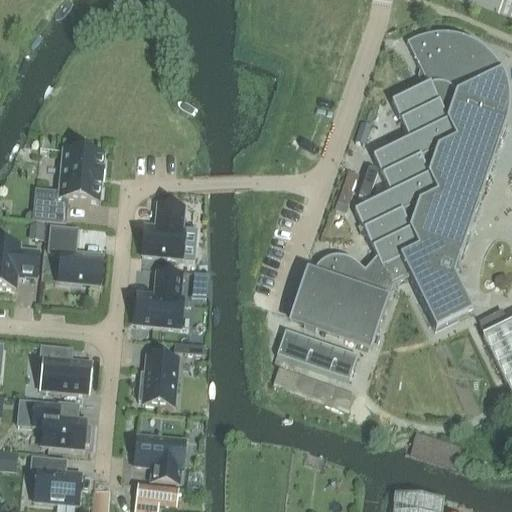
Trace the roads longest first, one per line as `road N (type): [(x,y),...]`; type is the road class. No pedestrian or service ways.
road 1 (residential): [(321,179),(131,195),(113,335)]
road 2 (residential): [(381,0),(321,179)]
road 3 (residential): [(321,179),(278,302)]
road 4 (residential): [(113,335),(104,458)]
